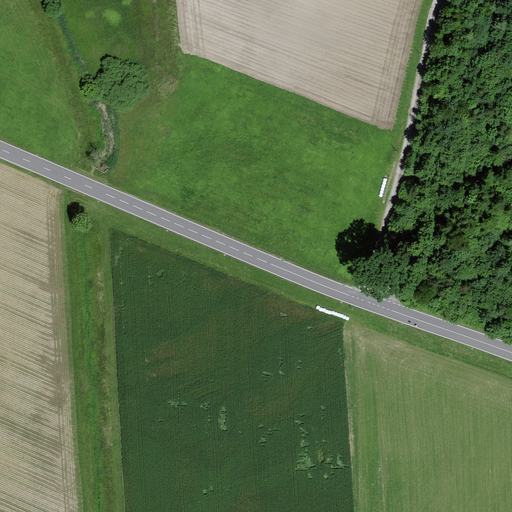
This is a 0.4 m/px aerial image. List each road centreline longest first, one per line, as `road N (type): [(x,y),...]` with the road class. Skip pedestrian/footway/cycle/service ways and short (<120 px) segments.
road 1 (primary): [(511,353),(0,150)]
road 2 (track): [(366,301),(436,0)]
